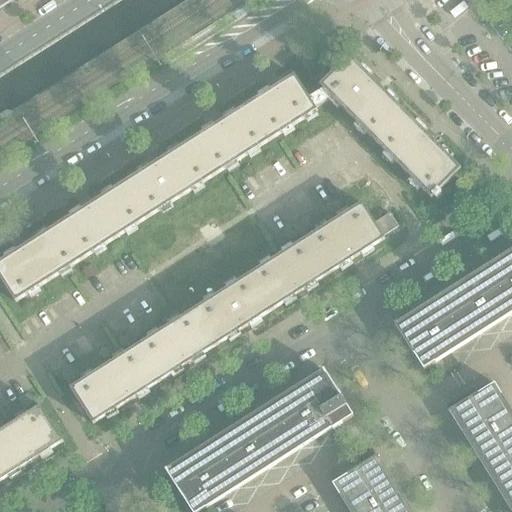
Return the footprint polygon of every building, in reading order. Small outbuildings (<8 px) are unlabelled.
[(14,0),(0,0),(0,4),(2,8),(14,0)] [(404,113),(378,86),(350,58),(335,72),(321,88),(331,98),(374,142),(404,113)] [(331,98),(321,88),(335,72),(331,68),(301,87),(315,108),(331,98)] [(270,142),(315,113),(317,112),(315,108),(301,87),(294,76),(247,106),(270,142)] [(214,177),(258,149),(270,142),(247,106),(192,142),(214,177)] [(461,170),(432,141),(404,113),(374,142),(431,199),(433,197),(436,200),(441,194),(439,192),(461,170)] [(147,219),(192,191),(214,177),(192,142),(125,183),(147,219)] [(82,261),(125,233),(147,219),(125,183),(59,226),(82,261)] [(383,237),(374,224),(362,205),(305,240),(328,276),(384,240),(383,237)] [(398,227),(389,214),(374,224),(383,237),(398,227)] [(0,279),(15,303),(60,275),(82,261),(59,226),(0,263),(0,279)] [(328,276),(305,240),(250,276),(272,312),(328,276)] [(424,371),(511,314),(511,257),(398,330),(424,371)] [(272,312),(250,276),(193,311),(216,347),(272,312)] [(216,347),(193,311),(137,347),(159,383),(216,347)] [(159,383),(137,347),(70,390),(93,425),(159,383)] [(191,511),(201,511),(332,429),(333,430),(343,446),(350,441),(340,426),(353,417),(327,376),(169,476),(191,511)] [(511,511),(511,412),(494,384),(449,412),(509,511),(511,511)] [(0,482),(63,443),(41,407),(0,432),(0,482)] [(412,511),(378,456),(332,485),(348,511),(412,511)]
